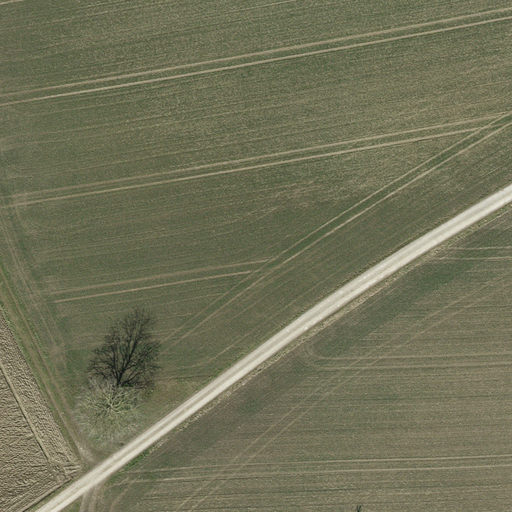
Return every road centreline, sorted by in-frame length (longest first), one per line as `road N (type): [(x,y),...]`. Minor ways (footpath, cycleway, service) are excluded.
road 1 (track): [(39,511),(391,262),(511,192)]
road 2 (track): [(0,262),(91,477)]
